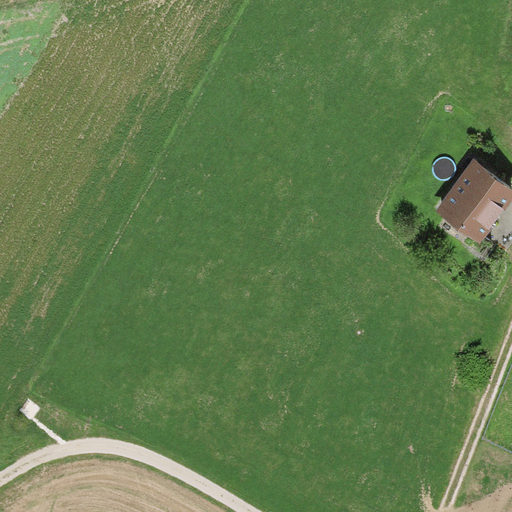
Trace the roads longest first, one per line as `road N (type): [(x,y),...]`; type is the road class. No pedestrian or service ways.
road 1 (track): [(244,511),(157,461),(107,444),(47,454),(0,478)]
road 2 (track): [(444,511),(511,342)]
